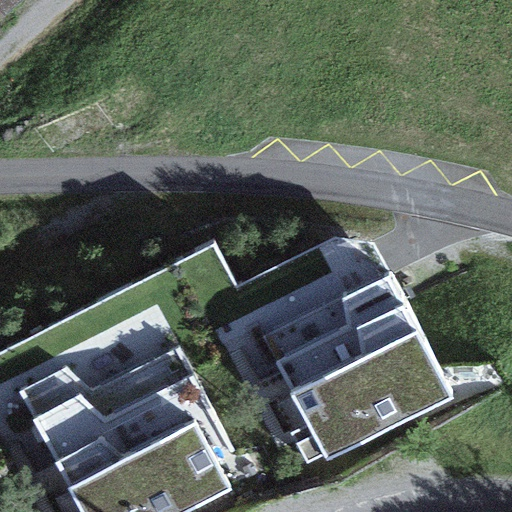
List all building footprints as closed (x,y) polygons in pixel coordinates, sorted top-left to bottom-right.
[(0,0),(0,16),(3,20),(25,0),(0,0)] [(344,303),(392,282),(383,265),(338,286),(333,277),(251,316),(276,365),(343,329),(344,303)] [(356,334),(407,310),(392,282),(344,303),(343,329),(276,365),(291,396),(361,362),(356,334)] [(455,403),(407,310),(356,334),(361,362),(291,396),(278,405),(294,437),(309,429),(313,437),(296,445),(307,467),(324,459),(328,467),(455,403)] [(108,421),(198,375),(182,344),(92,390),(66,364),(16,392),(33,422),(80,396),(108,421)] [(195,425),(219,471),(242,459),(198,375),(108,421),(80,396),(33,422),(57,465),(103,440),(127,461),(195,425)] [(199,511),(233,495),(227,485),(219,471),(195,425),(127,461),(103,440),(57,465),(54,466),(78,511),(199,511)]
